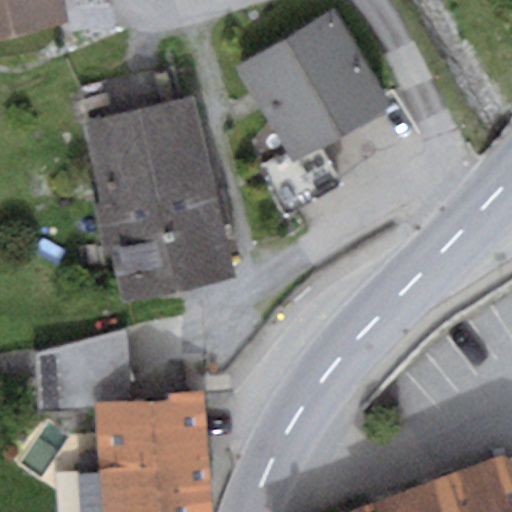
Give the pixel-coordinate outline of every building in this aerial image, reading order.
[(61,0),(0,0),(0,32),(66,20),(61,0)] [(336,8),(235,66),(286,155),(260,170),(285,213),(344,179),(324,146),(393,107),(336,8)] [(81,85),(89,120),(182,100),(174,65),(81,85)] [(233,274),(194,97),(182,100),(89,120),(85,121),(124,298),(233,274)] [(125,328),(30,354),(36,406),(98,403),(132,401),(125,328)] [(98,403),(104,511),(208,511),(201,397),(132,401),(98,403)] [(511,511),(511,465),(499,455),(359,511),(511,511)]
